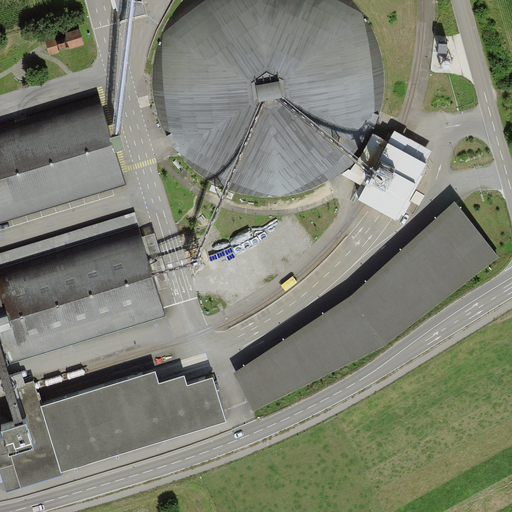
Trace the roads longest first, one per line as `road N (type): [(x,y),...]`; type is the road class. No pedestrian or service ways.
road 1 (tertiary): [(9,511),(217,447),(297,412),(511,281)]
road 2 (unclassified): [(461,0),(511,189)]
